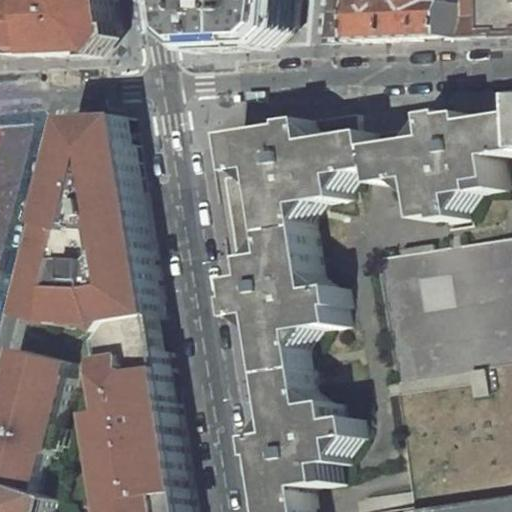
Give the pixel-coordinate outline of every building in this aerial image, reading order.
[(124,33),(119,0),(42,0),(43,2),(44,51),(69,50),(70,57),(104,55),(124,33)] [(188,0),(193,31),(216,50),(279,47),(301,27),(302,0),(188,0)] [(337,0),(334,45),(369,44),(373,0),(337,0)] [(373,0),(369,44),(464,39),(467,5),(456,3),(456,0),(373,0)] [(511,37),(511,0),(467,0),(467,5),(464,39),(511,37)] [(0,52),(44,51),(43,2),(0,3),(0,52)] [(45,58),(70,57),(69,50),(44,51),(45,58)] [(282,511),(321,511),(318,491),(341,487),(338,469),(357,466),(353,443),(372,440),(369,421),(350,424),(347,405),(325,409),(313,335),(355,328),(352,310),(356,309),(353,290),(331,293),(318,208),(359,202),(355,179),(392,173),(394,188),(432,182),(438,223),(456,220),(457,224),(476,221),(473,199),(495,195),(494,185),(511,182),(511,181),(509,160),(511,159),(511,120),(484,124),(482,116),(464,119),(463,115),(444,118),(445,126),(367,138),(364,115),(303,125),(303,128),(244,137),(250,176),(231,179),(250,301),(246,302),(256,363),(278,359),(281,378),(259,381),(271,460),(274,460),(282,511)] [(170,319),(139,119),(110,118),(85,120),(34,318),(74,329),(75,325),(91,327),(108,328),(109,328),(170,319)] [(0,250),(32,124),(0,125),(0,250)] [(511,239),(382,260),(418,511),(432,511),(511,499),(511,239)] [(200,511),(193,468),(182,398),(170,319),(109,328),(108,328),(120,336),(113,345),(123,402),(119,410),(116,422),(115,434),(115,446),(115,453),(125,511),(200,511)] [(18,381),(7,426),(8,427),(7,431),(5,434),(4,436),(5,439),(5,441),(7,443),(9,444),(7,453),(0,451),(0,452),(0,477),(47,494),(57,454),(60,455),(80,379),(77,378),(81,365),(26,350),(20,372),(27,373),(25,382),(18,381)] [(0,511),(61,511),(65,500),(47,494),(0,477),(0,511)] [(511,511),(511,499),(432,511),(511,511)]
